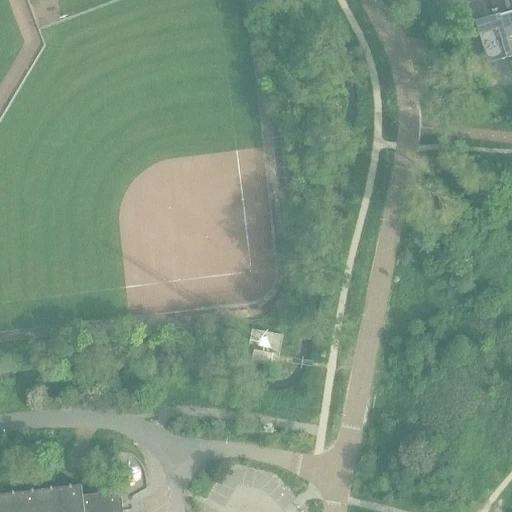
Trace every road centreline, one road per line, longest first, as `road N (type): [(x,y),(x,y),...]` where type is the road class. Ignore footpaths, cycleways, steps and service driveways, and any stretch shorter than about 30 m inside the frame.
road 1 (unclassified): [(338,469),(407,126),(402,75),(371,0)]
road 2 (unclassified): [(178,469),(193,455),(222,450),(338,469)]
